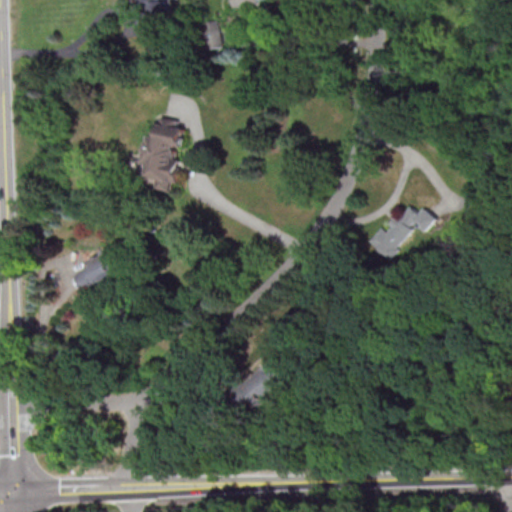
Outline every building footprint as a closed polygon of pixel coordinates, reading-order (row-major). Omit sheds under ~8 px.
[(139,0),(140,4),(146,4),(147,39),(166,39),(164,0),(139,0)] [(234,0),(235,8),(262,7),(262,0),(234,0)] [(223,46),(218,20),(201,23),(206,49),(223,46)] [(184,146),(181,159),(188,160),(184,182),(177,181),(175,190),(162,187),(164,177),(152,175),(155,163),(149,162),(155,133),(164,135),(168,116),(186,120),(186,124),(196,126),(192,147),(184,146)] [(383,227),(371,240),(391,259),(401,248),(399,246),(416,228),(412,225),(417,221),(427,230),(438,218),(426,206),(420,212),(413,206),(388,232),(383,227)] [(79,274),(86,289),(102,281),(104,285),(108,283),(110,288),(135,277),(121,245),(91,259),(94,267),(79,274)] [(231,389),(250,383),(276,361),(293,381),(268,402),(239,412),(231,389)]
